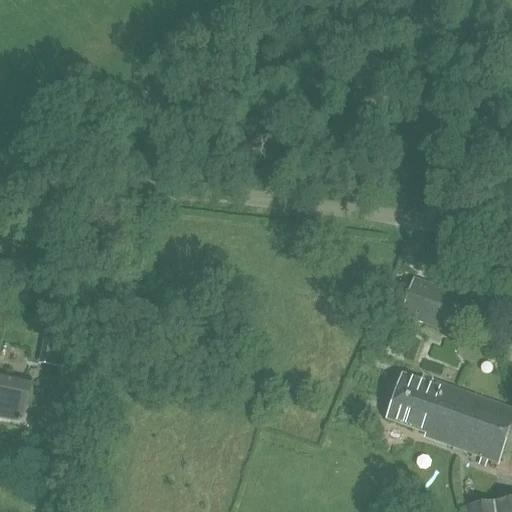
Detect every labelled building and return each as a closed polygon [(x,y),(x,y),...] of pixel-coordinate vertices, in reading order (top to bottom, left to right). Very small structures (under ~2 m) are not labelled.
[(434,307),(440,289),(414,279),(400,317),(430,328),(437,308),(434,307)] [(437,308),(430,328),(456,338),(470,300),(440,289),(434,307),(437,308)] [(52,333),(45,366),(61,369),(68,336),(52,333)] [(0,418),(23,423),(31,383),(2,377),(0,376),(0,418)] [(489,461),(498,464),(511,424),(511,411),(433,383),(432,386),(403,376),(401,382),(399,384),(398,385),(398,389),(399,390),(387,422),(415,432),(415,434),(482,458),(479,467),(485,469),(489,461)] [(511,511),(511,501),(461,509),(461,511),(511,511)]
